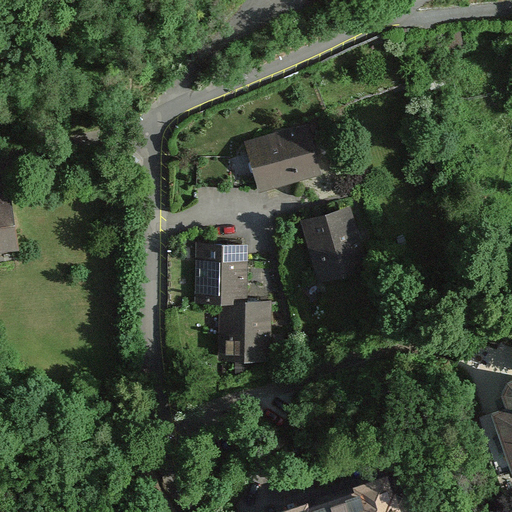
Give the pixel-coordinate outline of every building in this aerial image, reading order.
[(307,120),(245,139),(262,192),(324,173),(307,120)] [(8,178),(0,179),(0,270),(14,269),(12,253),(18,252),(8,178)] [(350,206),(301,220),(320,283),(369,269),(350,206)] [(249,242),(194,243),(195,304),(221,303),(250,303),(249,242)] [(250,303),(221,303),(222,364),(273,363),(273,351),(287,351),(286,335),(272,335),(272,302),(250,303)] [(486,409),(511,480),(511,374),(506,377),(499,386),(497,395),(502,404),(486,409)] [(288,511),(399,511),(387,477),(288,511)]
